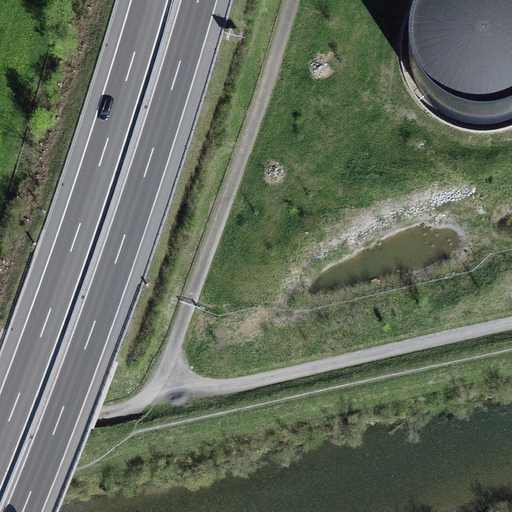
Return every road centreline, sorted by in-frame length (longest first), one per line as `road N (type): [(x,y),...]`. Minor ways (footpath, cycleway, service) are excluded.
road 1 (motorway): [(22,511),(122,243),(198,0)]
road 2 (motorway): [(150,0),(0,446)]
road 3 (track): [(511,324),(162,399)]
